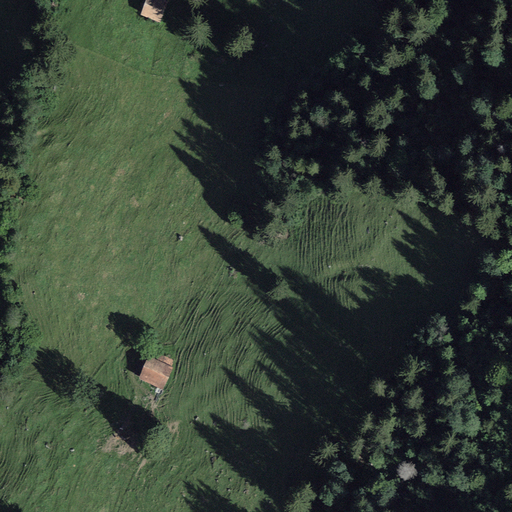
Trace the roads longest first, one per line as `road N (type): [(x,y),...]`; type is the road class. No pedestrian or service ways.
road 1 (track): [(325,511),(382,406),(439,362),(511,268)]
road 2 (track): [(75,511),(85,477),(132,409),(140,382)]
